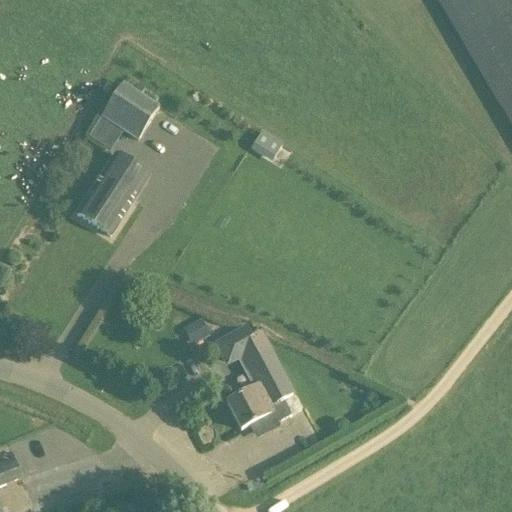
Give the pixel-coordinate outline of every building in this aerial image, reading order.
[(511,0),(439,0),(511,123),(511,0)] [(122,85),(99,120),(126,137),(137,144),(159,110),(122,85)] [(282,169),(291,150),(256,133),(247,151),(282,169)] [(148,179),(115,157),(76,217),(110,239),(132,204),(148,179)] [(192,349),(210,339),(201,323),(183,332),(192,349)] [(214,347),(214,348),(220,345),(231,365),(236,362),(249,386),(246,388),(248,393),(226,405),(240,432),(251,426),(257,436),(290,418),(282,402),(291,396),(263,345),(255,350),(244,330),(214,347)] [(0,511),(0,488),(20,481),(19,477),(10,455),(9,455),(12,463),(0,467),(0,511)]
